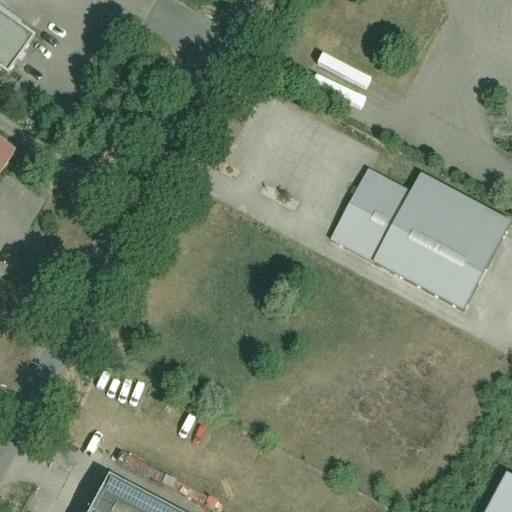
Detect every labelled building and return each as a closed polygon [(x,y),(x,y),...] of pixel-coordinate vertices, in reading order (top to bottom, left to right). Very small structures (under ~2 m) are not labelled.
[(0,0),(0,67),(15,78),(40,42),(0,13),(0,0)] [(323,53),(308,85),(356,109),(371,77),(323,53)] [(0,172),(10,158),(0,151),(0,172)] [(368,175),(331,247),(467,316),(511,229),(511,228),(423,183),(415,198),(368,175)] [(154,511),(100,484),(85,511),(154,511)] [(511,511),(511,493),(502,511),(511,511)]
